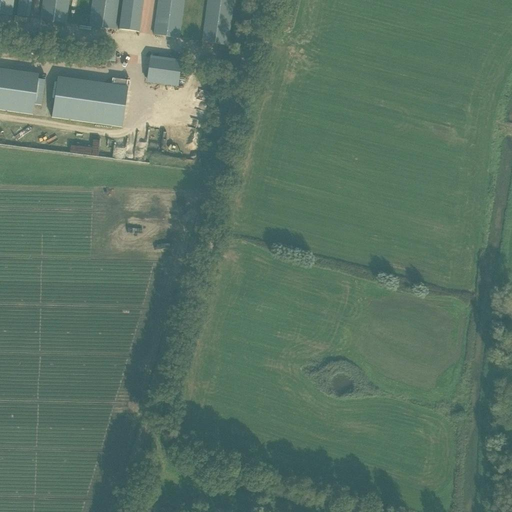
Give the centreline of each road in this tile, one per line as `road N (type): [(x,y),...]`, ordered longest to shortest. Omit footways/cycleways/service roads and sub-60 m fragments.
road 1 (track): [(260,0),(138,448)]
road 2 (track): [(138,448),(180,490),(255,511)]
